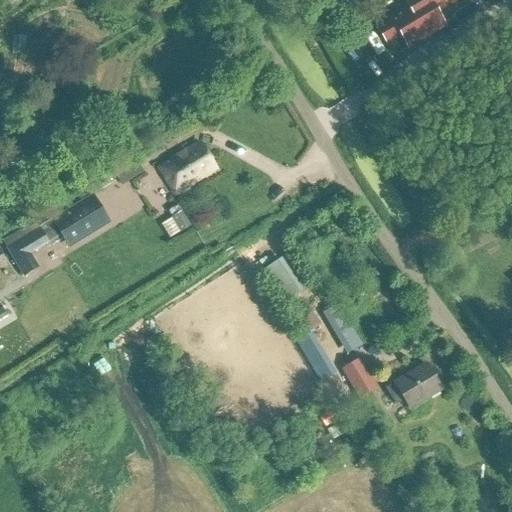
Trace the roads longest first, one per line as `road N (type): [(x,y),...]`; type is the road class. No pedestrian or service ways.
road 1 (unclassified): [(511,439),(239,0)]
road 2 (track): [(315,126),(349,103),(305,24)]
